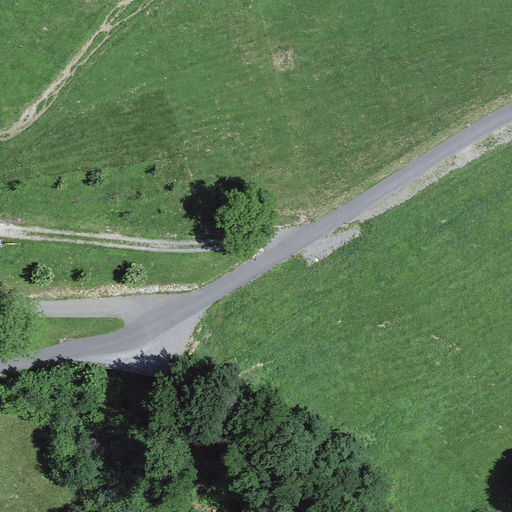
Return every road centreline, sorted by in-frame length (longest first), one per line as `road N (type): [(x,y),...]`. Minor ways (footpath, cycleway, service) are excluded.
road 1 (unclassified): [(0,365),(145,335),(511,115)]
road 2 (track): [(310,232),(203,243),(0,230)]
